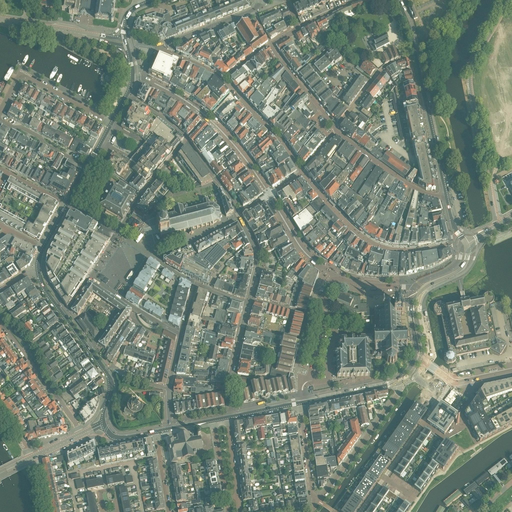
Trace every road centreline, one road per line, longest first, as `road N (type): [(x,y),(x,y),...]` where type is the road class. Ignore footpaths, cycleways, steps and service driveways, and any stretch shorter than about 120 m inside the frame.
road 1 (residential): [(334,278),(309,256),(244,156),(207,117),(132,77)]
road 2 (residential): [(397,384),(316,501),(300,403)]
road 3 (unclassified): [(507,0),(469,74),(488,180)]
road 4 (residential): [(248,303),(257,259),(249,234),(187,140)]
road 5 (residential): [(452,381),(361,511)]
road 6 (residential): [(112,123),(21,75),(0,113)]
road 7 (unclassified): [(334,126),(270,44),(298,27)]
road 8 (unclassified): [(446,197),(404,182),(335,130)]
